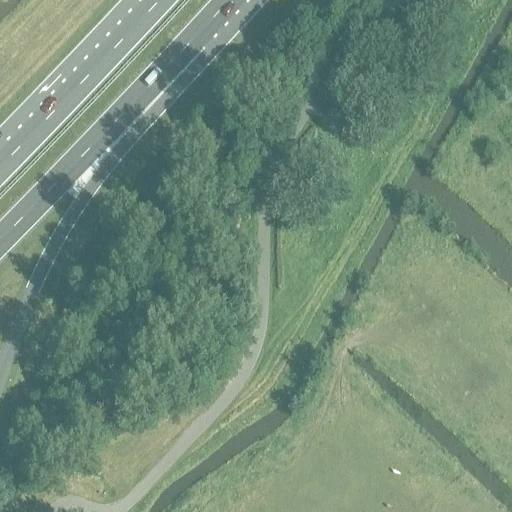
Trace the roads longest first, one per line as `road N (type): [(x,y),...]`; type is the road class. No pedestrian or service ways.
road 1 (unclassified): [(387,0),(274,139),(257,198),(253,311),(237,372),(210,412),(109,510)]
road 2 (trunk): [(31,288),(95,178),(208,54),(219,10)]
road 3 (trunk): [(0,239),(219,10)]
road 4 (trunk): [(156,0),(0,165)]
